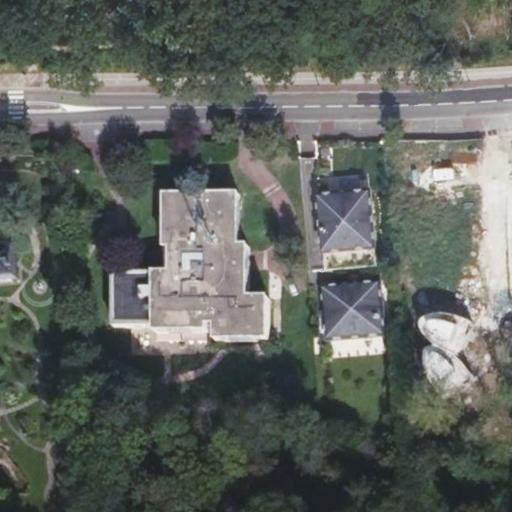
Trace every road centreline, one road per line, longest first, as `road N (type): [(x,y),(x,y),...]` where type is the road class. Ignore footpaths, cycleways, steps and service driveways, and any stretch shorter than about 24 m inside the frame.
road 1 (secondary): [(82,109),(511,104)]
road 2 (track): [(129,79),(187,59),(267,0)]
